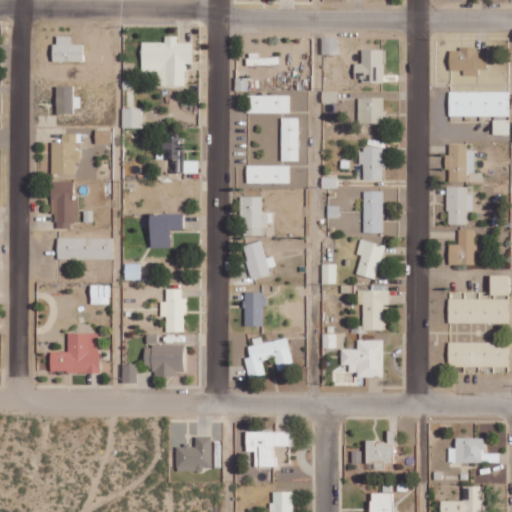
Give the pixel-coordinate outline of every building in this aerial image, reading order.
[(83,61),(84,43),(72,43),(72,35),(54,35),(54,60),(83,61)] [(142,71),(158,71),(158,85),(185,85),(185,62),(192,62),(192,42),(177,42),(177,35),(165,35),(165,41),(142,42),(142,71)] [(322,54),(339,53),(339,37),(322,37),(322,54)] [(487,68),(487,50),(477,50),(477,46),(459,46),(459,49),(450,49),(449,69),(464,69),(464,74),(478,75),(478,68),(487,68)] [(355,63),(355,81),(384,81),(383,48),(361,49),(361,63),(355,63)] [(248,65),(265,65),(265,56),(248,56),(248,65)] [(74,112),(73,85),(56,85),(57,112),(74,112)] [(449,115),(509,116),(509,91),(449,90),(449,115)] [(290,95),(247,94),(247,112),(290,112),(290,95)] [(383,97),(359,97),(358,122),(383,122),(383,97)] [(122,127),(142,127),(142,108),(123,107),(122,127)] [(299,117),(282,117),(282,160),(300,160),(299,117)] [(494,133),(509,133),(508,119),(493,120),(494,133)] [(95,144),(112,144),(111,129),(95,129),(95,144)] [(52,141),(51,174),(76,174),(77,133),(62,133),(62,141),(52,141)] [(180,158),(180,135),(164,135),(164,158),(180,158)] [(449,180),(467,180),(467,172),(474,172),(475,150),(467,150),(467,143),(449,143),(449,154),(445,154),(445,169),(449,169),(449,180)] [(360,164),(364,164),(364,179),(383,179),(384,147),(361,147),(360,164)] [(290,165),(247,165),(247,182),(290,183),(290,165)] [(53,227),(71,227),(71,221),(78,221),(78,199),(73,199),(73,181),(52,181),(53,227)] [(467,223),(467,210),(472,210),(472,193),(467,193),(467,186),(447,186),(447,223),(467,223)] [(364,233),(383,232),(383,191),(364,191),(364,233)] [(262,196),(242,196),(241,235),(262,235),(263,226),(270,226),(271,212),(262,212),(262,196)] [(171,246),(170,229),(183,228),(183,213),(150,213),(150,247),(171,246)] [(475,229),(459,229),(458,244),(449,244),(449,263),(474,264),(475,229)] [(114,237),(57,237),(58,258),(114,258),(114,237)] [(385,245),(361,239),(357,254),(362,255),(357,273),(376,278),(385,245)] [(266,258),(262,240),(243,245),(252,279),(270,274),(268,267),(276,265),(273,256),(266,258)] [(125,279),(141,279),(141,263),(125,263),(125,279)] [(337,283),(336,263),(322,263),(322,283),(337,283)] [(510,274),(491,274),(491,294),(510,294),(510,274)] [(109,304),(110,284),(91,284),(90,303),(109,304)] [(167,316),(166,331),(185,332),(186,297),(182,297),(182,288),(167,288),(167,301),(161,301),(161,315),(167,316)] [(389,290),(358,289),(358,304),(364,304),(363,329),(385,330),(385,307),(389,307),(389,290)] [(244,325),(264,326),(265,292),(245,291),(244,325)] [(448,322),(509,323),(509,299),(449,297),(448,322)] [(51,351),(50,372),(99,372),(99,332),(68,332),(68,351),(51,351)] [(336,348),(336,334),(323,333),(323,347),(336,348)] [(250,345),(252,356),(257,355),(258,360),(265,359),(264,351),(272,350),(273,356),(281,354),(281,358),(290,356),(287,338),(250,345)] [(383,340),(358,339),(357,349),(341,348),(341,364),(350,364),(350,372),(358,372),(358,376),(383,377),(383,340)] [(509,342),(449,341),(449,365),(509,366),(509,342)] [(184,372),(184,345),(145,344),(145,371),(184,372)] [(137,363),(123,363),(122,382),(137,382),(137,363)] [(177,445),(177,469),(212,470),(212,436),(195,436),(195,445),(177,445)] [(449,447),(449,461),(485,461),(485,438),(456,437),(456,447),(449,447)] [(367,462),(393,461),(393,442),(367,442),(367,462)] [(259,464),(274,465),(275,446),(260,445),(259,464)] [(361,451),(352,451),(352,463),(362,462),(361,451)] [(485,511),(485,485),(469,485),(469,500),(441,500),(441,511),(485,511)] [(293,511),(293,491),(273,491),(273,503),(269,503),(269,511),(293,511)] [(394,511),(393,492),(371,493),(371,511),(394,511)]
